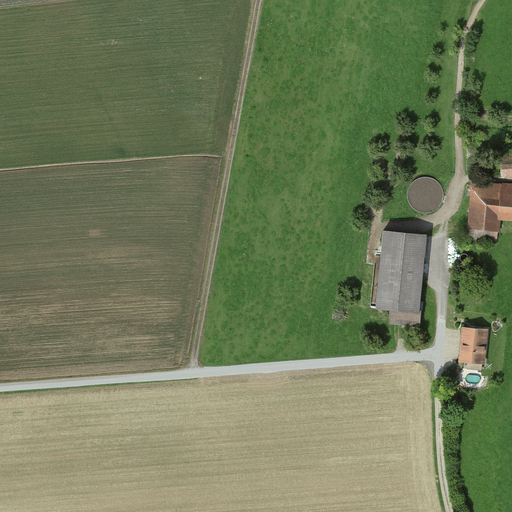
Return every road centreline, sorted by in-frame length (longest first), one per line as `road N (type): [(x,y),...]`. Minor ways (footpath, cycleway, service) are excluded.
road 1 (track): [(0,385),(430,357),(440,366),(451,511)]
road 2 (track): [(194,373),(261,0)]
road 3 (track): [(440,366),(448,229),(461,172),(463,48),(485,0)]
